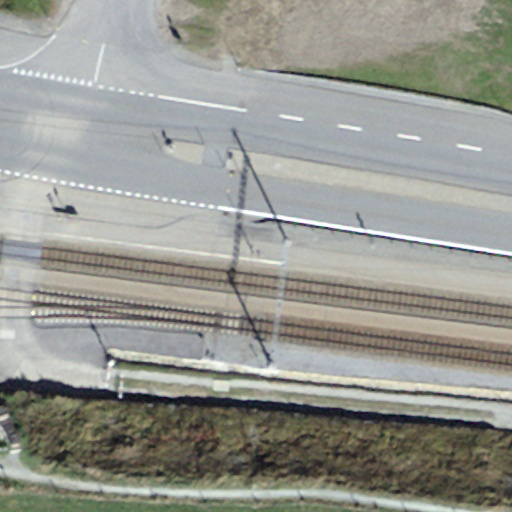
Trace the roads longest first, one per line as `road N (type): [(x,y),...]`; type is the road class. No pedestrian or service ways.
road 1 (track): [(511,420),(38,368),(15,328)]
road 2 (primary): [(511,202),(0,119)]
road 3 (track): [(15,328),(42,127)]
